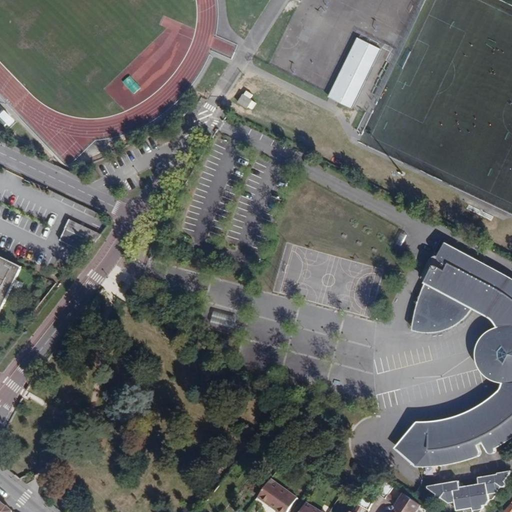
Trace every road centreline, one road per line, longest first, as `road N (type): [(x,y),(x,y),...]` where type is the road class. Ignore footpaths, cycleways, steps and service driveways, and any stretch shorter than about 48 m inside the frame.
road 1 (unclassified): [(137,218),(279,0)]
road 2 (residential): [(0,406),(137,218)]
road 3 (residential): [(137,218),(0,155)]
